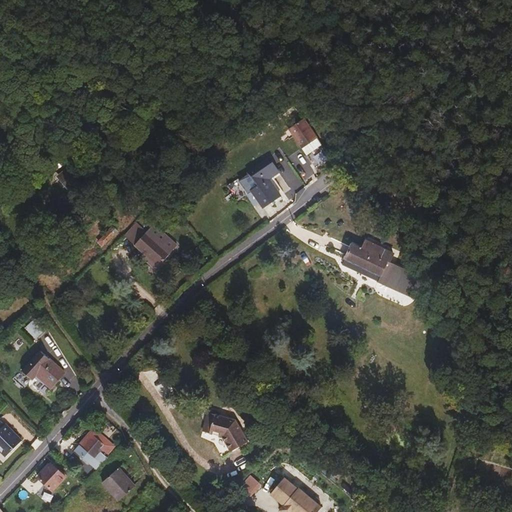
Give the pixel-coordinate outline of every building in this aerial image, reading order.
[(312,127),(305,116),(291,128),(296,134),(305,128),(308,131),(312,127)] [(81,144),(87,152),(93,148),(87,139),(81,144)] [(253,191),(264,207),(280,196),(269,180),(279,172),(270,159),(248,174),(257,188),(253,191)] [(65,169),(56,177),(69,191),(78,183),(65,169)] [(112,226),(109,230),(115,235),(118,231),(112,226)] [(115,235),(109,230),(102,238),(107,243),(115,235)] [(171,253),(155,238),(147,232),(135,246),(144,253),(158,267),(171,253)] [(160,232),(155,238),(171,253),(177,246),(160,232)] [(107,243),(102,238),(98,242),(103,247),(107,243)] [(389,261),(383,258),(385,254),(379,252),(381,249),(366,242),(362,250),(354,246),(348,258),(383,274),(389,262),(389,261)] [(415,300),(425,278),(390,262),(389,262),(383,274),(348,258),(354,246),(352,245),(345,260),(381,277),(379,282),(379,283),(415,300)] [(390,262),(393,254),(381,249),(379,252),(385,254),(383,258),(389,261),(389,262),(390,262)] [(158,267),(144,253),(141,257),(155,270),(158,267)] [(381,277),(345,260),(343,265),(379,282),(381,277)] [(33,319),(25,328),(35,338),(43,329),(33,319)] [(65,372),(40,351),(23,371),(33,380),(34,379),(37,376),(52,388),(65,372)] [(52,388),(37,376),(34,379),(48,391),(52,388)] [(203,431),(211,413),(204,410),(196,428),(203,431)] [(231,421),(211,413),(203,431),(215,436),(219,452),(239,446),(231,421)] [(22,442),(5,425),(3,427),(0,423),(0,450),(7,457),(22,442)] [(110,450),(93,435),(82,447),(83,448),(78,453),(96,470),(107,459),(105,456),(110,450)] [(51,464),(38,478),(53,492),(66,477),(51,464)] [(107,488),(124,473),(120,468),(103,483),(107,488)] [(119,501),(136,486),(124,473),(107,488),(119,501)] [(293,489),(280,477),(266,492),(278,504),(275,508),(278,511),(286,511),(287,511),(312,511),(316,509),(312,506),(312,502),(308,498),(304,498),(294,488),(293,489)]
